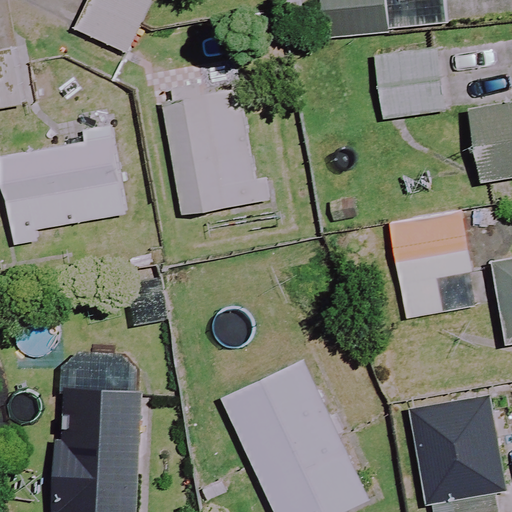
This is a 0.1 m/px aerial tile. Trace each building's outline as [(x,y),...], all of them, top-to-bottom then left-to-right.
[(156,0),(97,0),(81,35),(129,58),(156,0)] [(392,32),(386,0),(327,0),(334,41),(392,32)] [(446,111),(438,46),(375,54),(383,119),(446,111)] [(23,48),(0,50),(0,112),(31,109),(23,48)] [(264,200),(242,89),(163,104),(185,216),(264,200)] [(511,179),(511,106),(471,114),(483,184),(511,179)] [(129,214),(111,118),(65,127),(68,144),(3,157),(17,235),(129,214)] [(477,306),(461,211),(358,229),(363,255),(396,249),(408,318),(444,312),(477,306)] [(511,345),(511,261),(497,264),(511,346),(511,345)] [(344,511),(370,500),(304,361),(226,399),(279,511),(344,511)] [(137,511),(144,390),(64,386),(57,511),(137,511)] [(493,488),(486,458),(450,466),(457,496),(493,488)]
